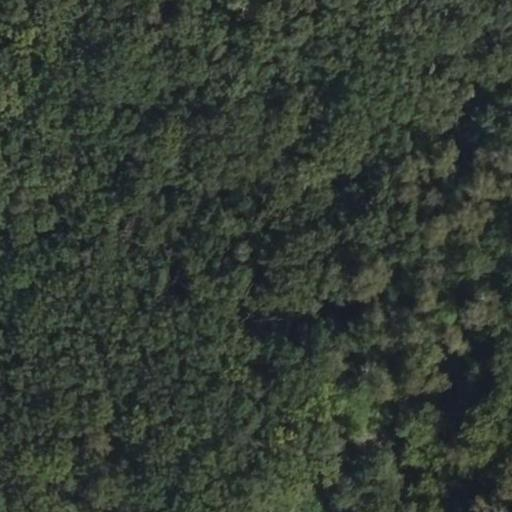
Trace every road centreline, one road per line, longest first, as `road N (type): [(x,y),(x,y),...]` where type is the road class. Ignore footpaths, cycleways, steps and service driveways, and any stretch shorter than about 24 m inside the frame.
road 1 (track): [(0,109),(511,0)]
road 2 (track): [(511,414),(391,468),(370,511)]
